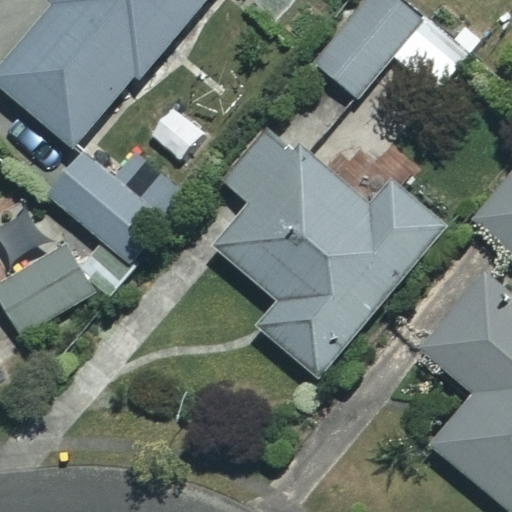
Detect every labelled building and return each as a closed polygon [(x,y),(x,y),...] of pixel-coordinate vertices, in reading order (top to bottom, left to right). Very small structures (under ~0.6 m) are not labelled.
[(203,0),(57,0),(0,66),(0,93),(70,154),(203,0)] [(462,64),(390,0),(369,0),(313,64),(352,99),(390,57),(434,96),(462,64)] [(368,217),(269,129),(222,181),(250,206),(211,250),(275,306),(253,331),(309,381),(440,233),(392,190),(368,217)] [(130,197),(87,154),(47,195),(124,271),(202,229),(173,174),(130,197)] [(511,181),(472,224),(511,261),(511,181)] [(89,296),(59,249),(0,286),(0,305),(22,339),(89,296)] [(511,511),(511,309),(474,280),(415,354),(468,396),(425,450),(504,511),(511,511)]
